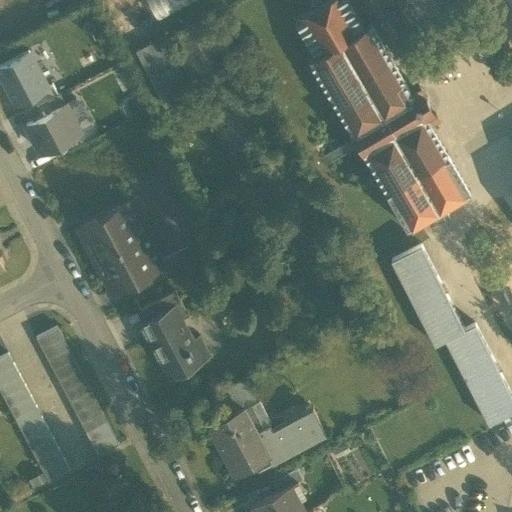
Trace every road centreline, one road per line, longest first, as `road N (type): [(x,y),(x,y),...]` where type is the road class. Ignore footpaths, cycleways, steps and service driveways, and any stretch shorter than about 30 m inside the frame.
road 1 (residential): [(187,511),(65,273)]
road 2 (residential): [(65,273),(0,146)]
